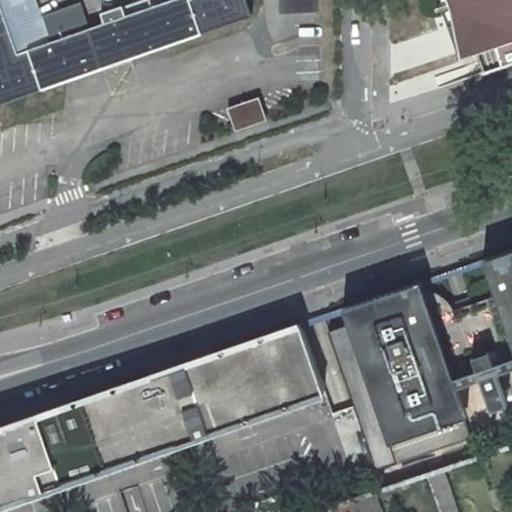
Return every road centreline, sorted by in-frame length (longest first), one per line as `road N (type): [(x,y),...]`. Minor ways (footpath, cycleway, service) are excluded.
road 1 (tertiary): [(0,372),(511,197)]
road 2 (residential): [(0,274),(355,149)]
road 3 (residential): [(350,121),(0,238)]
road 4 (residential): [(511,92),(355,149)]
road 5 (residential): [(351,0),(350,121)]
